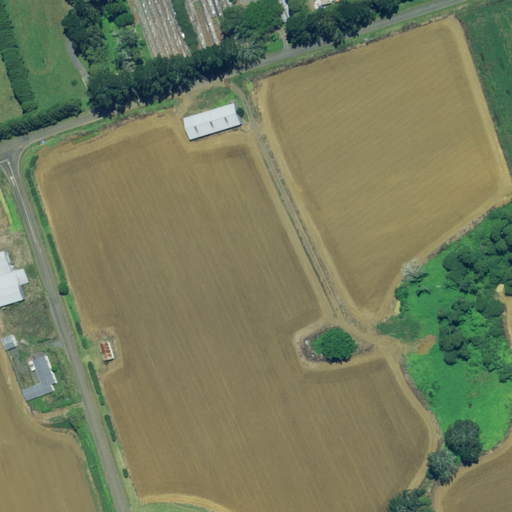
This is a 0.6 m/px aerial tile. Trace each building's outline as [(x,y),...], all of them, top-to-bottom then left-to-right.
[(172,0),(137,0),(133,1),(156,70),(191,59),(172,0)] [(246,42),(231,0),(184,0),(204,56),(246,42)] [(241,0),(244,9),(265,3),(263,0),(241,0)] [(286,22),(301,18),(295,0),(283,0),(284,2),(276,4),(280,17),(284,16),(286,22)] [(244,124),(238,104),(187,119),(193,140),(244,124)] [(13,272),(7,251),(0,253),(0,307),(25,300),(21,285),(29,283),(25,269),(13,272)] [(18,347),(13,336),(4,339),(8,350),(18,347)] [(116,358),(111,341),(102,344),(106,361),(116,358)] [(31,364),(34,371),(38,369),(43,383),(24,390),(28,401),(56,391),(53,384),(57,383),(47,356),(31,363),(31,364)]
